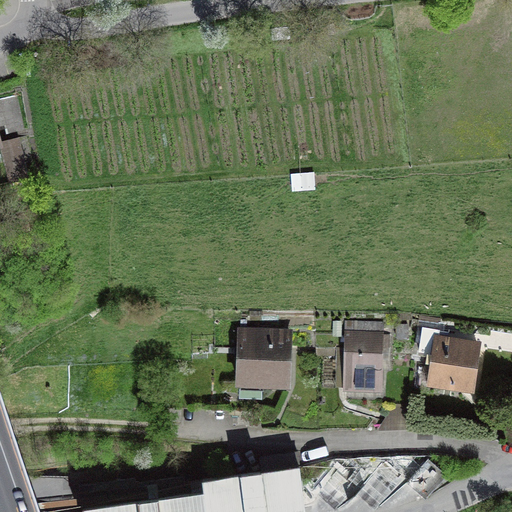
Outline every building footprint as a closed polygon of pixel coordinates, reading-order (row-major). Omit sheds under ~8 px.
[(16,95),(0,98),(0,142),(0,124),(5,124),(8,133),(24,129),(16,95)] [(289,332),(237,330),(235,379),(287,381),(289,332)] [(383,332),(346,331),(344,386),(381,387),(383,332)] [(481,346),(434,338),(428,379),(474,387),(481,346)] [(212,399),(213,369),(167,368),(166,398),(212,399)] [(410,374),(395,374),(394,401),(409,402),(410,374)] [(203,492),(82,509),(82,511),(299,511),(306,511),(300,468),(202,482),(203,492)]
